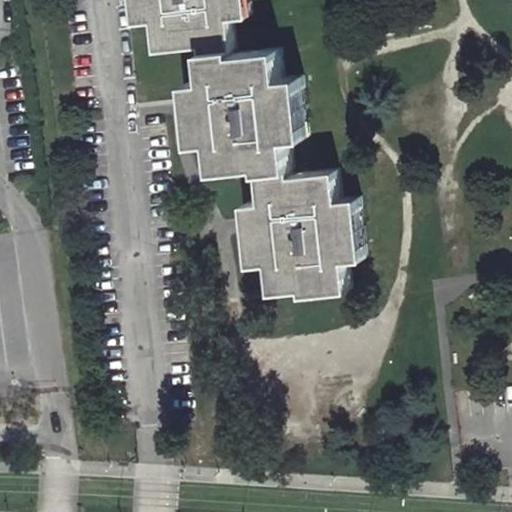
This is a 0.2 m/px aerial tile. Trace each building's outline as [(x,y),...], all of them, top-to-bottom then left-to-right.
[(144,21),(141,0),(132,0),(134,22),(144,21)] [(141,0),(144,21),(151,21),(155,50),(201,47),(204,78),(199,79),(205,140),(212,140),(215,170),(260,165),(264,199),(258,199),(265,262),(272,261),(275,291),(306,288),(307,295),(352,290),(350,261),(355,261),(349,199),(341,200),(337,170),(295,174),(291,141),(297,140),(290,78),(283,79),(280,50),(235,53),(231,21),(237,20),(235,0),(141,0)] [(244,0),(235,0),(237,20),(247,19),(244,0)] [(301,78),(290,78),(297,140),(307,139),(301,78)] [(205,140),(199,79),(188,80),(194,141),(205,140)] [(359,198),(349,199),(355,261),(365,260),(359,198)] [(265,262),(258,199),(248,201),(256,263),(265,262)]
